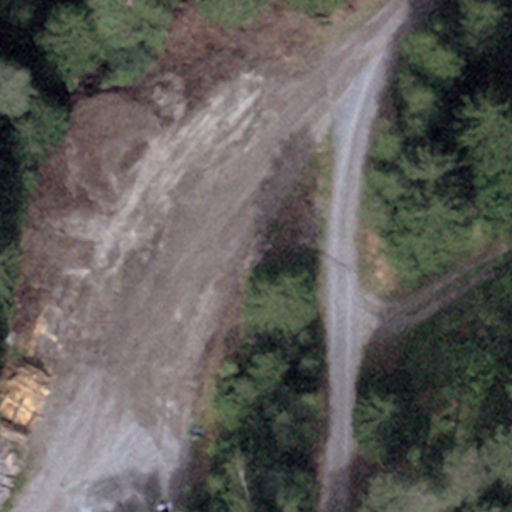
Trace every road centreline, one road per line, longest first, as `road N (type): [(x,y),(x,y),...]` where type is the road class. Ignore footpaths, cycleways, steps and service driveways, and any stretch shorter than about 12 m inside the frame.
road 1 (track): [(30,511),(265,148),(381,42)]
road 2 (track): [(420,0),(381,42),(343,195),(339,511)]
road 3 (track): [(342,292),(390,314),(446,297),(511,251)]
